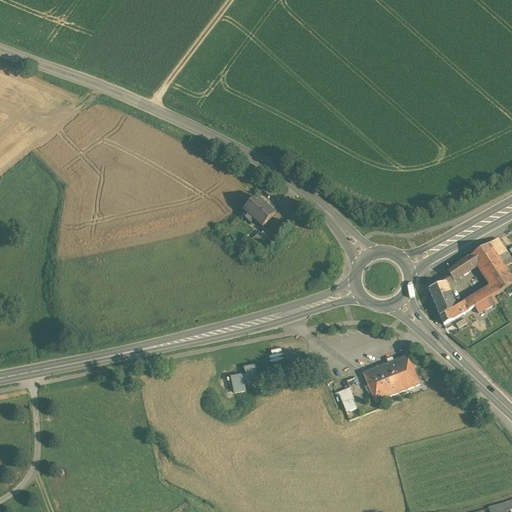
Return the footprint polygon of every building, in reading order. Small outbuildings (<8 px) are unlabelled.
[(275,215),(256,198),(244,212),(246,215),(243,218),(250,224),(253,221),(263,229),(275,215)] [(247,228),(237,219),(231,225),(241,234),(247,228)] [(259,233),(250,243),(257,250),(268,248),(276,240),(265,230),(261,235),(259,233)] [(511,286),(511,279),(489,246),(481,251),(506,290),(511,286)] [(506,290),(481,251),(451,271),(456,280),(474,269),(488,290),(493,298),(506,290)] [(455,309),(444,284),(429,291),(440,317),(455,309)] [(488,290),(482,294),(486,302),(493,298),(488,290)] [(482,294),(469,301),(474,309),(475,308),(486,302),(482,294)] [(486,302),(475,308),(479,315),(497,305),(493,298),(486,302)] [(474,309),(469,301),(464,304),(468,312),(474,309)] [(455,309),(440,317),(444,326),(468,312),(464,304),(455,309)] [(468,318),(458,324),(461,328),(471,322),(468,318)] [(278,357),(302,355),(301,343),(277,345),(278,357)] [(408,358),(363,376),(368,388),(366,389),(368,393),(370,392),(375,406),(420,387),(408,358)] [(255,373),(247,375),(249,382),(256,381),(255,373)] [(249,382),(247,375),(236,377),(239,393),(247,391),(245,383),(249,382)] [(349,391),(339,395),(343,405),(351,401),(353,401),(349,391)] [(351,401),(343,405),(346,413),(355,410),(351,401)]
